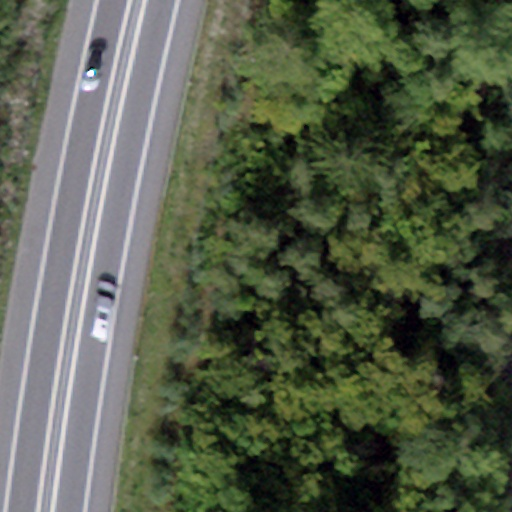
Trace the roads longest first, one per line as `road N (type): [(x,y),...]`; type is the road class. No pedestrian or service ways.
road 1 (trunk): [(66,511),(97,308),(162,0)]
road 2 (trunk): [(112,0),(83,123),(18,511)]
